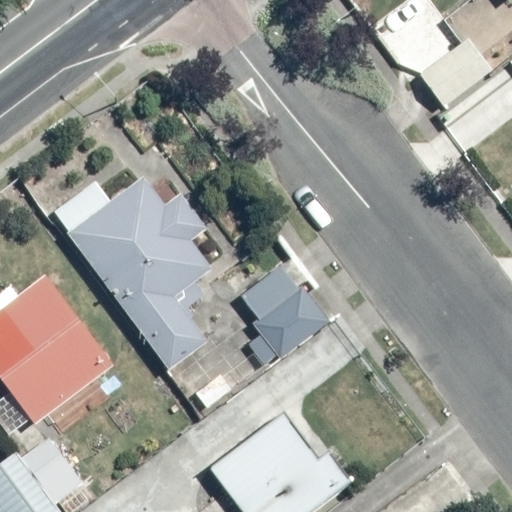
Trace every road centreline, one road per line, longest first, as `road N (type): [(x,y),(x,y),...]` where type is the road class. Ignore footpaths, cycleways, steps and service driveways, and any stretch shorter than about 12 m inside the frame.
road 1 (residential): [(201,0),(511,396)]
road 2 (secondary): [(0,73),(97,0)]
